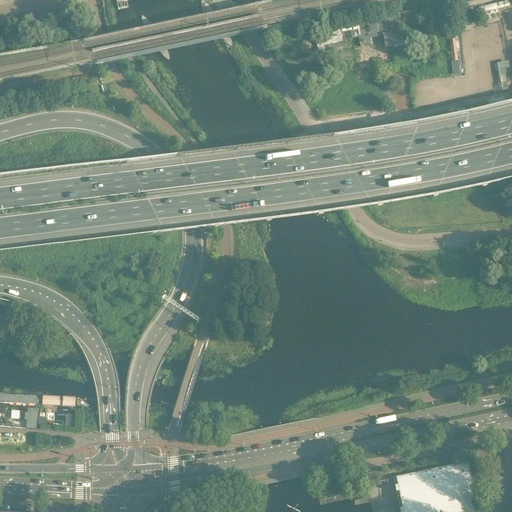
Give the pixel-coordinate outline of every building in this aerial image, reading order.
[(508,1),(495,4),(497,10),(509,8),(508,1)] [(478,8),(481,20),(498,16),(495,4),(478,8)] [(401,35),(400,24),(413,22),(425,20),(423,10),(371,22),(368,11),(360,13),(361,20),(318,28),(319,31),(302,34),(304,42),(316,39),(318,51),(329,48),(330,54),(346,50),(344,41),(359,38),(359,39),(358,39),(360,47),(366,46),(373,46),(372,38),(384,36),(386,48),(405,46),(403,34),(401,35)] [(448,17),(450,26),(468,23),(466,13),(448,17)] [(302,43),(300,33),(271,41),(273,50),(302,43)] [(283,59),(308,55),(307,48),(282,52),(283,59)] [(376,69),(375,58),(361,58),(362,69),(376,69)] [(507,79),(506,73),(511,72),(509,60),(499,62),(502,80),(507,79)] [(419,125),(333,139),(342,156),(366,201),(389,197),(419,125)] [(490,199),(484,202),(491,216),(497,213),(490,199)] [(36,429),(38,410),(28,409),(26,428),(36,429)] [(76,430),(77,416),(66,415),(66,430),(76,430)] [(478,511),(468,462),(439,468),(396,477),(398,486),(395,487),(396,493),(399,492),(403,509),(400,509),(400,511),(478,511)]
